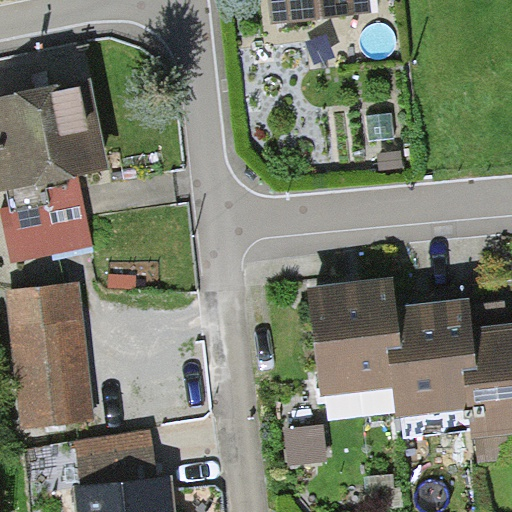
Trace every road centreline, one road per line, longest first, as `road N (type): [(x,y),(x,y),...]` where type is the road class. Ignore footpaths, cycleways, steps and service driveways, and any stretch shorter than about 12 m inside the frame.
road 1 (residential): [(218,223),(511,198)]
road 2 (residential): [(218,223),(254,511)]
road 3 (residential): [(163,0),(192,73),(218,223)]
road 4 (residential): [(123,0),(0,26)]
